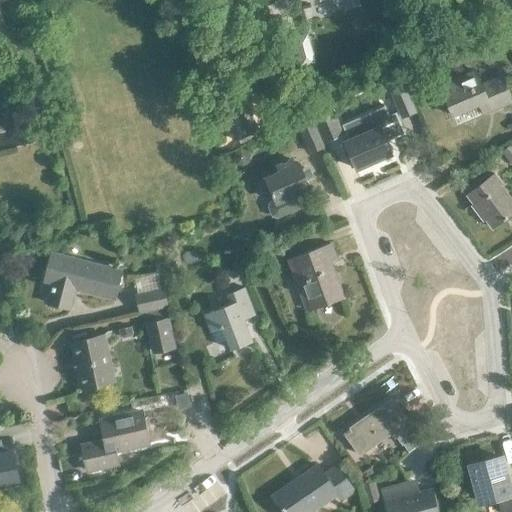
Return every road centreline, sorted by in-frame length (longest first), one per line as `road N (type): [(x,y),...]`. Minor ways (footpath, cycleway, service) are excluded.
road 1 (residential): [(148,511),(403,332)]
road 2 (residential): [(403,332),(387,267),(436,244),(469,265),(488,298),(482,349)]
road 3 (residential): [(57,511),(28,372)]
